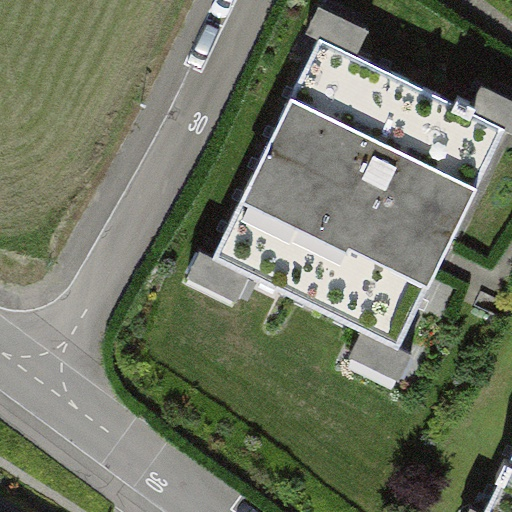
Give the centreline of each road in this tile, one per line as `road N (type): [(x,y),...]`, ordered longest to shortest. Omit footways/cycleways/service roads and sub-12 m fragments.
road 1 (residential): [(48,386),(253,0)]
road 2 (residential): [(48,386),(213,511)]
